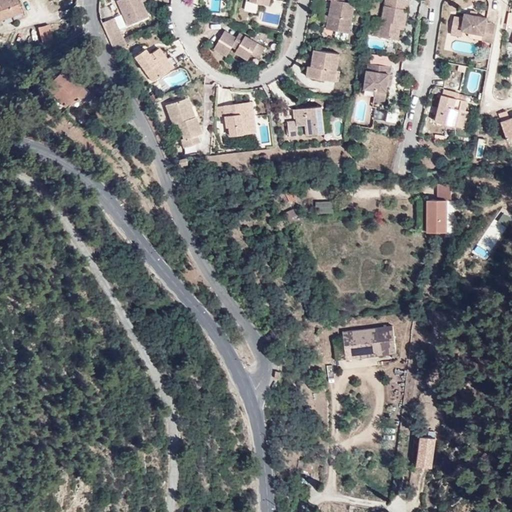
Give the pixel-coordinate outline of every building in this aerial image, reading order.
[(0,0),(0,19),(12,15),(11,11),(20,8),(16,0),(0,0)] [(143,2),(141,0),(118,0),(118,1),(129,25),(149,16),(143,2)] [(222,11),(221,0),(210,0),(211,11),(222,11)] [(331,0),(326,28),(349,32),(354,3),(344,1),(343,0),(331,0)] [(385,0),(382,21),(380,37),(398,40),(400,29),(401,24),(406,25),(410,0),(409,0),(385,0)] [(494,42),(496,24),(489,23),(490,18),(480,16),(474,15),(469,14),(468,19),(458,16),(455,26),(466,28),(466,30),(487,34),(486,40),(494,42)] [(115,17),(101,22),(114,51),(127,46),(124,39),(115,17)] [(39,28),(42,42),(52,38),(49,26),(39,28)] [(464,36),(466,30),(466,28),(455,26),(454,34),(464,36)] [(265,47),(245,35),(242,40),(237,37),(225,30),(214,47),(226,55),(232,46),(237,48),(235,52),(247,59),(250,54),(253,50),(260,54),(265,47)] [(242,40),(245,35),(240,32),(237,37),(242,40)] [(43,46),(54,43),(52,38),(42,42),(43,46)] [(160,64),(166,59),(158,47),(152,52),(156,57),(152,60),(148,54),(144,48),(133,56),(152,82),(167,71),(160,64)] [(307,76),(335,80),(337,69),(339,53),(314,49),(312,61),(315,61),(315,66),(311,65),(309,65),(307,76)] [(257,59),(260,54),(253,50),(250,54),(257,59)] [(370,64),(392,67),(393,57),(372,53),(370,64)] [(171,56),(166,59),(172,67),(177,63),(171,56)] [(172,67),(166,59),(160,64),(167,71),(172,67)] [(386,99),(388,86),(389,75),(391,75),(393,67),(392,67),(370,64),(369,63),(365,89),(376,91),(375,97),(386,99)] [(73,98),(76,100),(85,92),(77,83),(75,84),(62,71),(46,86),(65,106),(69,102),(73,98)] [(438,121),(458,126),(463,109),(467,110),(470,100),(468,99),(460,98),(461,94),(461,93),(447,89),(442,107),(440,114),(438,121)] [(186,98),(182,99),(190,118),(193,117),(186,98)] [(190,118),(182,99),(166,105),(173,124),(177,123),(183,138),(180,139),(183,147),(198,142),(195,134),(200,132),(194,116),(193,117),(190,118)] [(252,102),(235,104),(234,106),(248,105),(249,115),(254,115),(252,102)] [(234,106),(235,104),(224,105),(227,126),(230,126),(231,134),(231,135),(256,133),(254,115),(249,115),(248,105),(234,106)] [(294,116),(297,116),(301,116),(302,121),(304,124),(306,123),(308,133),(325,131),(323,113),(318,114),(317,105),(294,108),(294,116)] [(463,109),(458,126),(466,128),(470,111),(467,110),(463,109)] [(509,146),(511,144),(511,117),(500,122),(509,146)] [(298,124),(297,119),(288,120),(289,135),(299,134),(298,124)] [(429,199),(429,232),(448,232),(448,200),(453,200),(453,183),(439,183),(439,200),(429,199)] [(315,202),(315,214),(333,213),(333,202),(315,202)] [(291,223),(299,220),(294,210),(286,213),(291,223)] [(393,327),(342,331),(344,360),(396,357),(393,327)] [(433,470),(436,440),(420,438),(417,469),(433,470)] [(298,471),(314,473),(316,463),(299,461),(298,471)] [(419,511),(419,500),(408,501),(408,511),(419,511)]
